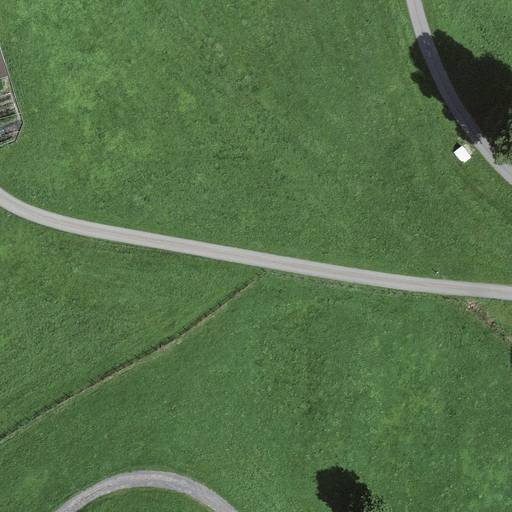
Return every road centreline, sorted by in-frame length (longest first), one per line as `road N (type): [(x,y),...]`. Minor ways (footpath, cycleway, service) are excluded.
road 1 (track): [(0,194),(28,218),(256,262),(511,292)]
road 2 (track): [(413,0),(432,64),(458,112),(511,174)]
road 3 (track): [(72,511),(125,482),(179,488),(221,511)]
